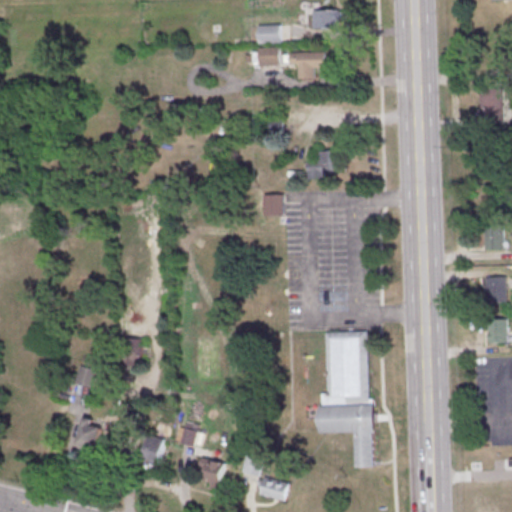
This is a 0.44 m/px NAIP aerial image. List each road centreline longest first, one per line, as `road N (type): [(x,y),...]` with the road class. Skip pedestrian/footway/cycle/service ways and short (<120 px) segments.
road 1 (secondary): [(422,258),(411,0)]
road 2 (secondary): [(426,419),(422,258)]
